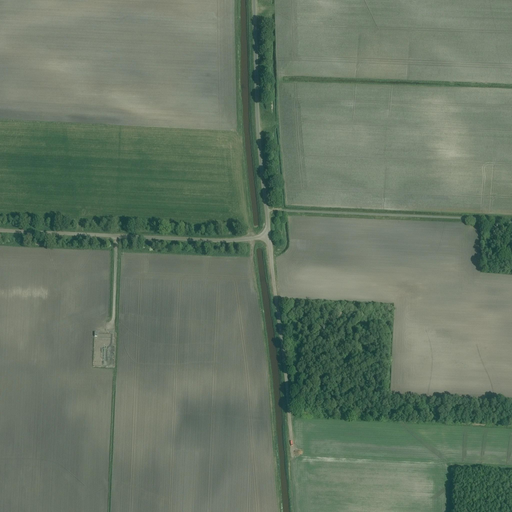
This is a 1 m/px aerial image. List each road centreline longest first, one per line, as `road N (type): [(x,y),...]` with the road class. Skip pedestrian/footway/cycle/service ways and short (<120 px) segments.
road 1 (unclassified): [(268,236),(0,230)]
road 2 (unclassified): [(268,236),(253,0)]
road 3 (unclassified): [(292,453),(268,236)]
